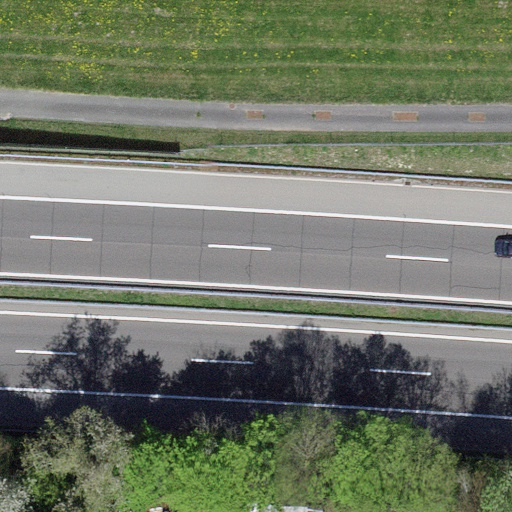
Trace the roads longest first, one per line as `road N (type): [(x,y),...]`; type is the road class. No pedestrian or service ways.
road 1 (motorway): [(0,350),(511,379)]
road 2 (motorway): [(511,264),(0,235)]
road 3 (track): [(0,102),(511,115)]
